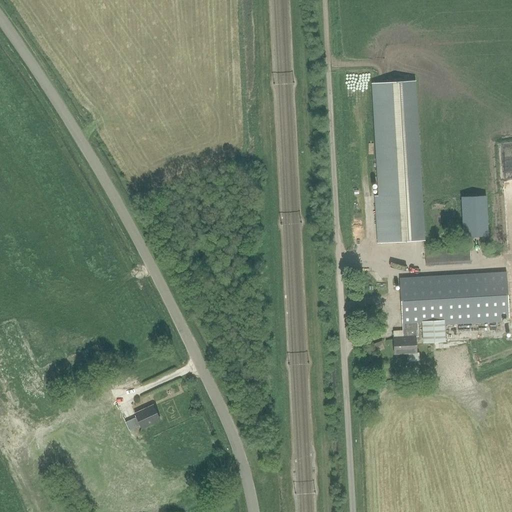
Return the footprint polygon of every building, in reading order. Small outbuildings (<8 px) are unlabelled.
[(415,83),(373,85),(379,197),(376,197),(378,240),(378,243),(423,240),(415,83)] [(463,238),(488,236),(486,196),(461,197),(463,238)] [(426,266),(470,263),(469,246),(425,249),(426,266)] [(417,323),(422,323),(423,342),(445,341),(444,322),(508,319),(506,274),(398,279),(401,339),(393,339),(394,355),(415,354),(415,338),(418,338),(417,323)] [(0,327),(0,355),(29,355),(14,322),(0,327)] [(383,345),(382,341),(372,345),(374,350),(378,349),(378,347),(383,345)] [(20,382),(16,369),(4,372),(7,385),(20,382)] [(134,414),(136,418),(140,426),(141,429),(160,421),(152,405),(134,414)] [(57,416),(24,433),(36,454),(47,448),(48,450),(69,439),(57,416)] [(86,500),(98,494),(80,459),(73,463),(76,468),(71,470),(75,478),(86,500)]
